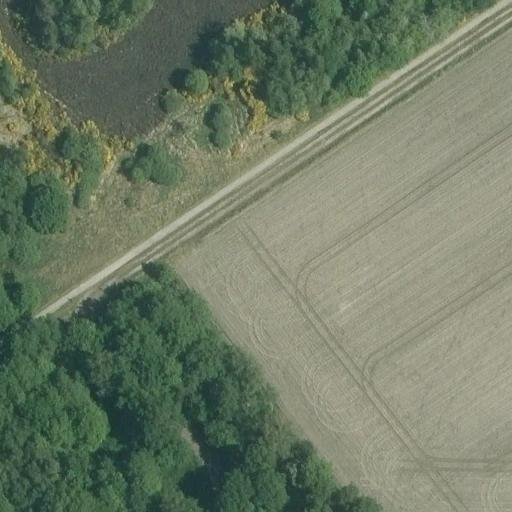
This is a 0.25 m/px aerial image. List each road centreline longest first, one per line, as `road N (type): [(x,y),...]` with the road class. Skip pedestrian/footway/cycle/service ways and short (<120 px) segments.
road 1 (track): [(87,305),(511,14)]
road 2 (track): [(218,511),(202,435),(87,305)]
